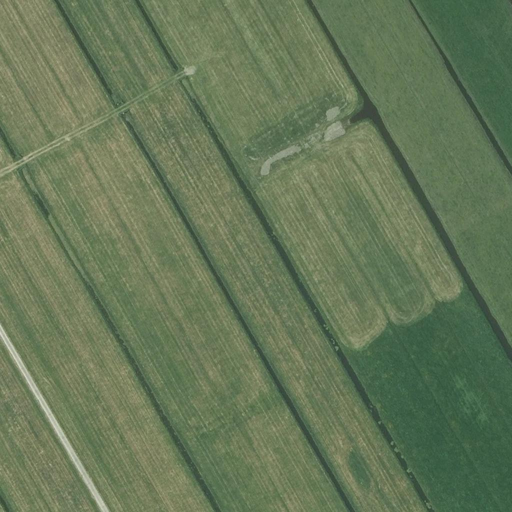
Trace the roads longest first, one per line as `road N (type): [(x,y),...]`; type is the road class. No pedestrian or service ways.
road 1 (track): [(0,171),(191,69)]
road 2 (track): [(105,511),(0,329)]
